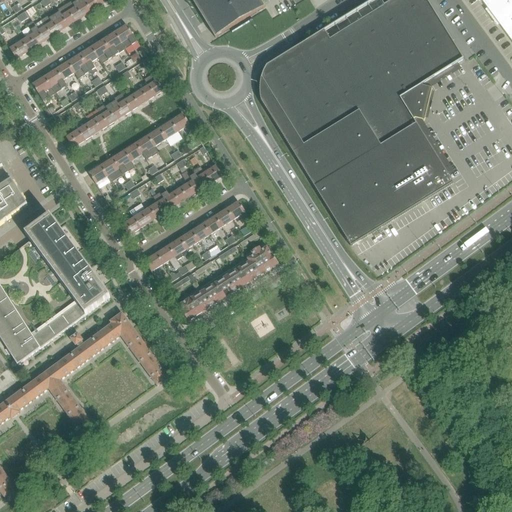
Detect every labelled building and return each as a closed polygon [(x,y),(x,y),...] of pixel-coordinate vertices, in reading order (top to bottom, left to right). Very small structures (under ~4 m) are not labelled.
[(87,15),(77,0),(74,0),(65,6),(76,22),(87,15)] [(77,0),(87,15),(99,8),(94,0),(77,0)] [(230,30),(229,30),(251,16),(252,17),(257,13),(256,13),(258,12),(263,9),(265,7),(262,2),(260,0),(191,0),(205,21),(209,28),(215,38),(217,37),(218,37),(223,34),(222,34),(224,33),(230,30)] [(260,84),(260,90),(260,96),(261,102),(351,247),(352,246),(453,184),(448,176),(413,119),(415,119),(422,120),(424,121),(425,118),(431,92),(432,89),(430,88),(426,88),(423,87),(422,87),(421,86),(456,64),(458,63),(463,60),(456,47),(455,45),(426,0),(393,0),(388,4),(385,6),(384,6),(330,40),(324,31),(317,35),(314,37),(276,61),(267,67),(263,72),(262,78),(260,84)] [(511,0),(481,0),(511,41),(511,0)] [(64,30),(76,22),(65,6),(53,13),(64,30)] [(36,13),(33,7),(26,12),(30,17),(36,13)] [(41,21),(52,37),(64,30),(53,13),(41,21)] [(33,34),(40,45),(52,37),(41,21),(29,28),(33,34)] [(127,26),(115,33),(126,50),(137,42),(127,26)] [(115,33),(103,40),(114,57),(126,50),(115,33)] [(22,42),(28,52),(40,45),(33,34),(22,42)] [(103,40),(91,48),(98,59),(102,65),(114,57),(103,40)] [(10,49),(16,60),(28,52),(22,42),(10,49)] [(91,48),(80,55),(90,72),(92,75),(97,72),(91,63),(98,59),(91,48)] [(130,57),(131,59),(134,63),(141,59),(137,53),(130,57)] [(68,63),(75,73),(78,80),(90,72),(80,55),(68,63)] [(68,63),(56,70),(63,81),(75,73),(68,63)] [(56,70),(44,78),(51,88),(55,94),(67,87),(63,81),(56,70)] [(145,80),(149,86),(155,97),(167,89),(156,72),(145,80)] [(55,94),(51,88),(44,78),(33,85),(39,96),(43,102),(55,94)] [(143,104),(155,97),(149,86),(137,93),(143,104)] [(137,93),(125,101),(132,111),(143,104),(137,93)] [(122,96),(110,103),(120,119),(132,111),(125,101),(122,96)] [(61,103),(64,107),(69,104),(66,99),(61,103)] [(110,103),(98,111),(99,111),(101,116),(108,126),(109,126),(114,123),(120,119),(110,103)] [(99,111),(87,119),(90,123),(96,134),(97,134),(98,133),(108,126),(101,116),(99,111)] [(183,114),(171,122),(178,132),(190,125),(183,114)] [(171,122),(159,129),(166,140),(171,147),(183,140),(178,132),(171,122)] [(90,123),(78,131),(85,141),(91,137),(95,135),(96,134),(90,123)] [(159,129),(148,137),(154,147),(166,140),(159,129)] [(73,149),(85,141),(78,131),(66,138),(73,149)] [(136,144),(143,155),(147,161),(158,153),(154,147),(148,137),(136,144)] [(136,144),(124,152),(131,162),(143,155),(136,144)] [(124,152),(112,159),(123,176),(135,168),(131,162),(124,152)] [(123,176),(112,159),(101,167),(107,177),(111,183),(123,176)] [(211,184),(223,177),(216,166),(205,174),(211,184)] [(0,225),(28,206),(3,167),(0,168),(0,225)] [(96,185),(107,177),(101,167),(89,174),(96,185)] [(189,175),(199,192),(211,184),(205,174),(204,174),(200,168),(189,175)] [(188,184),(181,188),(188,199),(199,192),(189,175),(187,172),(186,172),(183,174),(182,175),(188,184)] [(169,196),(176,207),(188,199),(181,188),(169,196)] [(164,214),(176,207),(169,196),(165,190),(153,197),(157,204),(164,214)] [(244,224),(250,220),(239,202),(227,210),(233,220),(239,216),(243,222),(244,224)] [(157,204),(145,211),(152,222),(164,214),(157,204)] [(134,219),(140,229),(152,222),(145,211),(141,205),(129,212),(134,219)] [(227,210),(215,217),(222,227),(233,220),(227,210)] [(29,243),(20,250),(0,264),(0,338),(18,366),(110,298),(50,216),(25,235),(26,235),(31,242),(30,243),(29,243)] [(215,217),(203,225),(210,235),(222,227),(215,217)] [(134,219),(122,226),(128,236),(128,237),(140,229),(134,219)] [(203,225),(192,232),(198,242),(210,235),(203,225)] [(192,232),(180,240),(186,250),(198,242),(192,232)] [(181,253),(186,250),(180,240),(168,247),(177,261),(183,257),(181,253)] [(168,247),(156,254),(163,265),(169,261),(175,271),(177,269),(181,267),(177,261),(168,247)] [(249,262),(248,262),(258,278),(278,265),(272,255),(272,254),(271,255),(267,247),(261,250),(259,248),(251,253),(253,256),(247,259),(249,262)] [(151,272),(163,265),(156,254),(145,262),(151,272)] [(235,292),(258,278),(248,262),(225,277),(235,292)] [(181,267),(177,269),(180,272),(182,276),(185,274),(182,269),(181,267)] [(225,277),(202,292),(212,307),(235,292),(225,277)] [(188,322),(212,307),(202,292),(189,300),(189,299),(178,306),(179,306),(182,311),(182,312),(188,322)] [(0,491),(4,498),(5,498),(16,489),(0,467),(0,425),(10,418),(11,420),(20,413),(19,411),(49,390),(85,439),(97,430),(96,430),(60,381),(121,337),(157,386),(169,377),(168,377),(122,313),(110,322),(101,329),(103,331),(84,345),(81,342),(83,341),(77,333),(70,339),(75,346),(77,345),(79,348),(0,406),(0,491)]
